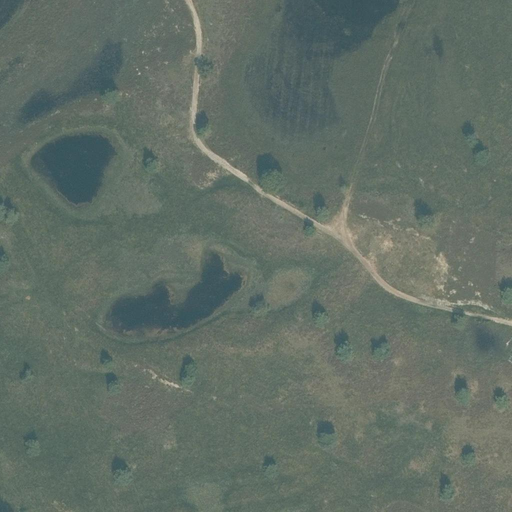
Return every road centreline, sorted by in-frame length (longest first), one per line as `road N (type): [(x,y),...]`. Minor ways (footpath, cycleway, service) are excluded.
road 1 (track): [(511,325),(387,289),(335,234),(199,145),(192,124),(198,25),(186,0)]
road 2 (track): [(335,234),(374,88),(414,0)]
